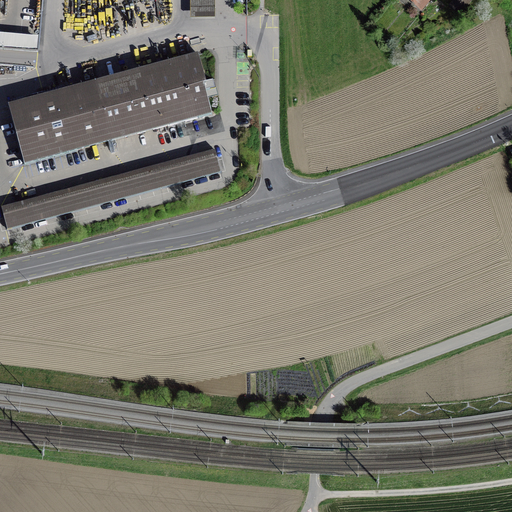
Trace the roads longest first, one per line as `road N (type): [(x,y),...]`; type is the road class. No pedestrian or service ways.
road 1 (primary): [(511,124),(321,195),(0,272)]
road 2 (unknown): [(0,169),(21,184),(216,130),(230,111),(231,0)]
road 3 (unclassified): [(310,511),(321,423),(336,395),(511,321)]
road 4 (track): [(315,494),(511,482)]
